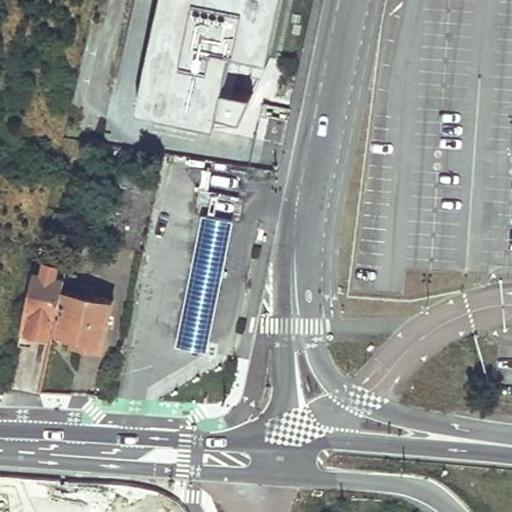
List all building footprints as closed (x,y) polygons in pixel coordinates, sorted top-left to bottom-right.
[(290,0),(171,0),(151,94),(233,114),(248,34),(282,42),(290,0)] [(233,220),(202,214),(180,321),(211,327),(233,220)] [(145,218),(131,215),(125,245),(139,247),(145,218)] [(37,271),(23,345),(33,348),(34,340),(28,340),(29,334),(51,338),(56,319),(63,320),(72,277),(60,275),(61,265),(46,262),(43,271),(37,271)] [(82,268),(75,267),(61,346),(67,347),(69,341),(108,349),(118,302),(84,296),(87,284),(78,283),(82,268)]
